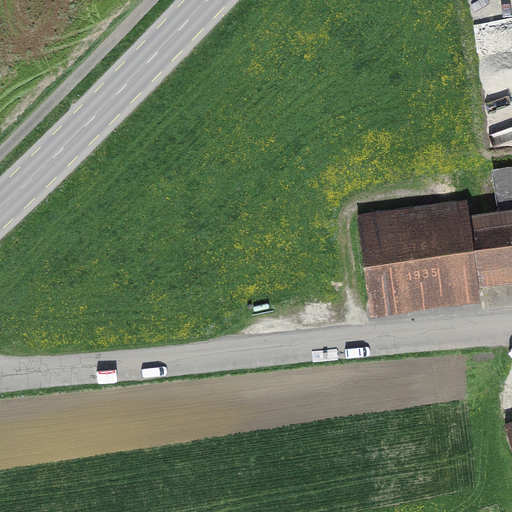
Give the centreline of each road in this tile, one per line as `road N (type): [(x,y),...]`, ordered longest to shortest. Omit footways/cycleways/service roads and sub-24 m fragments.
road 1 (unclassified): [(0,377),(511,332)]
road 2 (primary): [(207,0),(0,206)]
